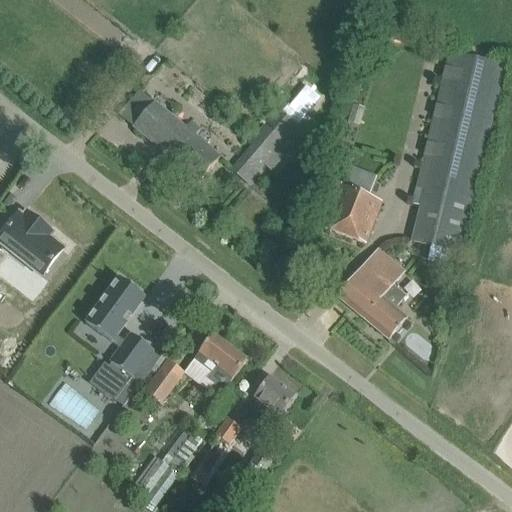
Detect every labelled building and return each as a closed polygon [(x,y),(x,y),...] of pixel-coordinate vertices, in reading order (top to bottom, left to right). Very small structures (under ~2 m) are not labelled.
[(422,191),(410,242),(431,247),(450,252),(459,254),(472,198),(504,65),(448,52),(416,186),(415,189),(422,191)] [(142,92),(121,117),(200,183),(220,159),(196,139),(201,132),(189,122),(184,128),(142,92)] [(270,169),(291,145),(302,131),(276,110),(247,143),(252,148),(232,171),(246,184),(263,164),(270,169)] [(340,189),(324,230),(366,245),(373,227),(381,205),(368,200),(340,189)] [(26,214),(23,218),(19,215),(0,239),(0,245),(41,278),(64,250),(49,239),(52,235),(26,214)] [(409,320),(395,308),(405,297),(393,286),(405,272),(378,250),(338,298),(390,342),(409,320)] [(119,280),(86,325),(112,344),(117,337),(145,299),(119,280)] [(112,365),(95,388),(115,402),(132,379),(133,380),(154,352),(131,335),(125,343),(120,350),(110,363),(112,365)] [(213,336),(194,362),(202,368),(206,362),(214,368),(210,374),(205,380),(218,390),(219,389),(224,393),(224,392),(234,379),(235,378),(247,362),(213,336)] [(117,337),(112,344),(120,350),(125,343),(117,337)] [(161,407),(184,376),(185,374),(168,362),(144,394),(161,407)] [(255,400),(246,412),(264,425),(263,427),(273,434),(284,418),(281,416),(294,397),(269,379),(255,400)] [(219,389),(206,407),(220,418),(234,400),(224,392),(224,393),(219,389)] [(226,419),(214,436),(222,442),(228,446),(240,429),(226,419)] [(201,442),(191,435),(173,459),(186,468),(193,458),(190,456),(201,442)] [(225,499),(239,508),(276,456),(262,446),(225,499)]
